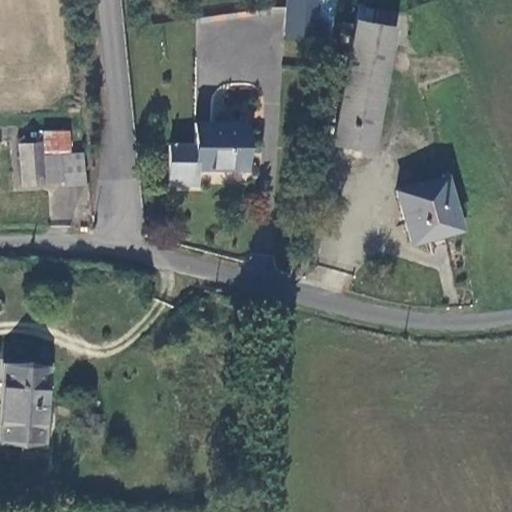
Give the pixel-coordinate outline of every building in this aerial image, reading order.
[(315,0),(285,0),(282,35),(312,38),(315,0)] [(357,6),(355,22),(393,29),(396,14),(357,6)] [(370,153),(393,29),(355,22),(354,24),(352,37),(332,146),(370,153)] [(338,34),(352,37),(354,24),(341,22),(338,34)] [(243,172),(245,124),(196,122),(196,147),(174,146),(173,184),(196,184),(196,170),(243,172)] [(41,152),(46,152),(70,151),(70,130),(41,131),(41,144),(41,152)] [(41,144),(21,145),(22,185),(43,184),(41,152),(41,144)] [(70,151),(46,152),(47,184),(63,183),(63,185),(84,185),(82,153),(70,153),(70,151)] [(410,240),(462,227),(448,177),(397,191),(410,240)] [(0,437),(43,439),(47,365),(1,362),(0,399),(0,437)]
